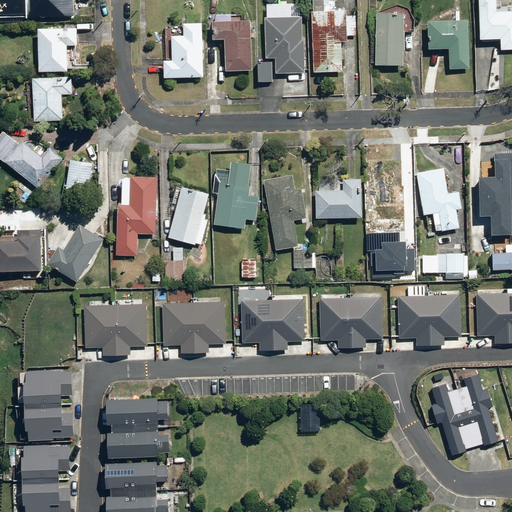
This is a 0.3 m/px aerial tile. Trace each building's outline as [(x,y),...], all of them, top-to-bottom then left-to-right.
[(0,0),(0,10),(29,11),(29,16),(76,16),(75,0),(0,0)] [(350,9),(328,9),(328,0),(316,0),(315,71),(327,71),(345,71),(345,41),(353,41),(353,35),(358,35),(358,14),(350,14),(350,9)] [(511,5),(505,5),(505,0),(484,0),(484,37),(505,38),(504,48),(511,48),(511,5)] [(407,66),(409,31),(416,32),(417,13),(410,13),(382,11),(379,64),(407,66)] [(269,57),(279,57),(279,73),(307,72),(306,16),(278,16),(268,16),(269,57)] [(217,39),(228,38),(228,70),(254,70),(253,19),(234,20),(217,20),(217,39)] [(433,48),(453,48),(453,68),(472,68),(472,19),(454,19),(433,19),(433,48)] [(187,24),(187,35),(177,35),(177,59),(168,59),(168,76),(191,76),(206,76),(205,24),(187,24)] [(71,70),(71,44),(80,44),(80,26),(70,26),(42,26),(42,70),(71,70)] [(276,81),(276,61),(261,61),(261,81),(276,81)] [(64,118),(64,93),(73,93),(72,77),(63,77),(36,77),(36,119),(64,118)] [(26,191),(34,181),(42,188),(56,172),(67,158),(51,145),(43,155),(24,139),(21,143),(6,130),(0,137),(0,153),(23,173),(15,182),(26,191)] [(72,157),(70,176),(65,176),(63,196),(72,197),(73,193),(92,195),(96,160),(72,157)] [(247,227),(248,218),(259,219),(261,195),(250,194),(254,161),(234,159),(233,167),(219,166),(216,191),(220,192),(217,224),(247,227)] [(373,160),(373,181),(366,181),(366,190),(373,190),(373,224),(395,224),(395,220),(407,220),(407,204),(411,204),(411,183),(408,183),(408,178),(400,178),(400,160),(394,160),(373,160)] [(462,191),(456,191),(450,192),(446,167),(420,171),(426,214),(436,212),(438,230),(462,227),(459,208),(464,207),(462,191)] [(511,171),(486,172),(487,222),(511,221),(511,171)] [(301,245),(297,219),(309,217),(304,186),(298,187),(296,174),(288,176),(267,179),(278,249),(301,245)] [(140,253),(140,232),(153,232),(153,239),(161,239),(161,206),(159,206),(159,175),(133,175),(133,178),(127,178),(127,201),(120,200),(120,253),(140,253)] [(364,215),(363,187),(363,177),(347,178),(347,188),(318,189),(319,217),(364,215)] [(174,204),(180,205),(172,236),(198,242),(203,244),(211,215),(206,214),(212,192),(188,185),(179,183),(174,204)] [(83,224),(69,247),(64,244),(51,263),(59,268),(80,281),(107,239),(83,224)] [(0,270),(25,270),(25,280),(46,280),(46,249),(43,249),(43,238),(43,228),(20,229),(20,236),(0,235),(0,270)] [(493,229),(472,229),(472,251),(493,251),(493,229)] [(426,270),(427,240),(419,240),(418,270),(426,270)] [(511,268),(511,243),(508,243),(508,251),(495,252),(495,269),(511,268)] [(438,272),(447,272),(447,278),(468,278),(469,255),(465,255),(466,244),(450,244),(450,253),(438,253),(438,272)] [(175,245),(175,259),(167,259),(167,281),(178,281),(185,281),(185,245),(175,245)] [(318,253),(312,253),(312,249),(296,248),(296,253),(295,267),(317,268),(318,253)] [(419,272),(416,273),(415,250),(398,251),(399,273),(395,273),(395,282),(419,281),(419,272)] [(259,260),(244,259),(243,277),(258,277),(259,260)] [(511,341),(511,292),(479,293),(480,334),(498,334),(498,341),(511,341)] [(447,343),(447,335),(463,335),(462,294),(401,295),(401,336),(418,336),(419,343),(447,343)] [(368,346),(368,338),(385,338),(384,295),(322,297),(323,339),(340,339),(340,347),(368,346)] [(291,348),(291,339),(306,339),(305,298),(243,299),(243,340),(262,340),(262,348),(291,348)] [(211,351),(211,343),(227,343),(227,301),(164,303),(165,344),(183,344),(184,352),(211,351)] [(132,353),(132,345),(148,344),(147,303),(87,304),(88,346),(104,345),(105,354),(132,353)] [(30,401),(69,402),(69,394),(76,394),(76,366),(30,366),(30,401)] [(486,389),(481,371),(464,376),(466,384),(454,387),(451,375),(431,380),(437,402),(433,403),(438,423),(445,421),(453,452),(501,440),(492,405),(495,404),(491,388),(486,389)] [(172,396),(111,396),(111,422),(115,422),(115,428),(113,428),(113,453),(164,453),(164,450),(174,450),(174,431),(163,431),(163,417),(172,417),(172,396)] [(69,402),(30,401),(30,428),(34,428),(34,438),(77,438),(77,411),(69,411),(69,402)] [(73,468),(73,444),(27,444),(26,511),(73,511),(74,485),(64,485),(64,468),(73,468)] [(161,457),(110,457),(110,486),(116,486),(116,492),(110,492),(110,511),(175,511),(175,497),(161,497),(160,479),(171,479),(171,462),(161,462),(161,457)]
